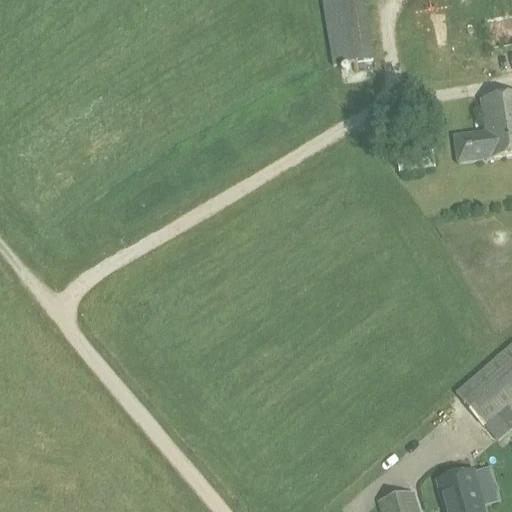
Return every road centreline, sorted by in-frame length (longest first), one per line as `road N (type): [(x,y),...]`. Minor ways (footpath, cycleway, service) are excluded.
road 1 (track): [(50,310),(112,262),(352,126),(393,106),(511,82)]
road 2 (track): [(0,248),(223,511)]
